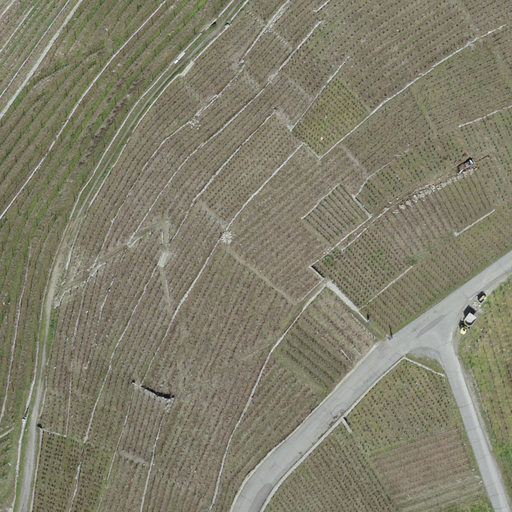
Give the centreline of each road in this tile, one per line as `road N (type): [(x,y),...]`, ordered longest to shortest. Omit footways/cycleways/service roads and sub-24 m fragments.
road 1 (unclassified): [(429,322),(294,449),(247,511)]
road 2 (unclassified): [(502,511),(445,345),(429,322)]
